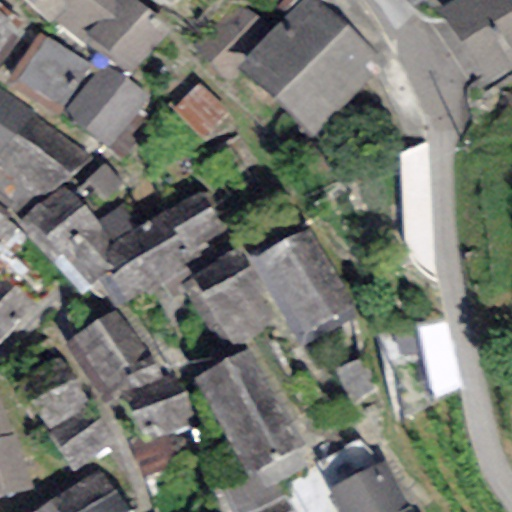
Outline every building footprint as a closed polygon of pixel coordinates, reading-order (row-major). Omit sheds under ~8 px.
[(130,0),(31,0),(28,4),(81,46),(87,39),(129,74),(169,31),(130,0)] [(376,54),(317,0),(300,0),(272,31),(244,60),(250,65),(241,74),(311,139),(372,74),(364,67),(376,54)] [(511,0),(453,0),(436,11),(487,89),(511,71),(511,0)] [(272,31),(241,4),(195,55),(231,86),(241,74),(250,65),(244,60),(272,31)] [(0,62),(24,34),(0,14),(0,62)] [(88,68),(40,34),(5,83),(53,117),(88,68)] [(144,102),(102,67),(64,114),(106,148),(144,102)] [(225,115),(194,86),(172,110),(204,138),(225,115)] [(0,158),(31,116),(0,92),(0,158)] [(90,160),(31,116),(0,158),(0,203),(13,214),(33,196),(44,195),(90,160)] [(36,205),(18,222),(54,262),(61,254),(93,290),(100,283),(125,268),(112,246),(93,223),(64,188),(46,199),(36,205)] [(145,225),(112,246),(125,268),(100,283),(116,310),(160,283),(165,292),(190,277),(183,265),(210,248),(206,242),(226,230),(202,190),(145,225)] [(93,223),(112,246),(145,225),(129,201),(93,223)] [(0,271),(26,237),(0,216),(0,271)] [(309,228),(253,260),(302,346),(358,314),(309,228)] [(238,250),(193,278),(236,348),(276,323),(257,292),(261,289),(238,250)] [(0,345),(34,305),(0,276),(0,345)] [(113,312),(64,344),(105,405),(123,397),(161,379),(113,312)] [(248,349),(192,379),(246,476),(302,446),(248,349)] [(17,382),(48,429),(86,403),(56,357),(17,382)] [(178,373),(161,379),(123,397),(142,441),(196,418),(178,373)] [(0,400),(0,497),(33,490),(0,400)] [(93,410),(50,436),(71,472),(115,446),(93,410)] [(359,440),(315,464),(329,488),(323,491),(334,511),(413,511),(386,461),(374,467),(359,440)] [(128,511),(97,468),(36,511),(128,511)]
